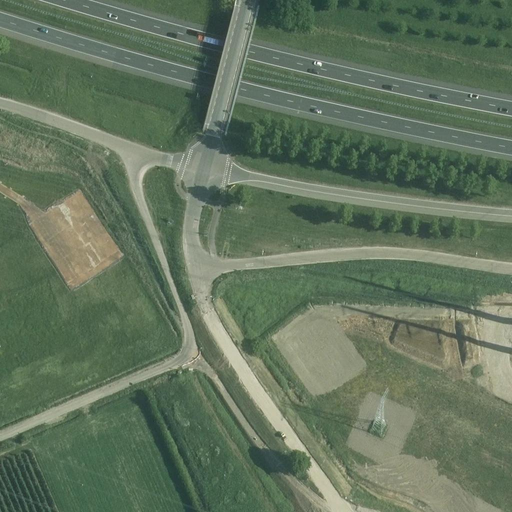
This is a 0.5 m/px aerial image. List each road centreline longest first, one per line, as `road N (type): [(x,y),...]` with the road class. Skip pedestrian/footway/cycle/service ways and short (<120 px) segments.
road 1 (motorway): [(0,19),(286,101),(511,149)]
road 2 (motorway): [(511,109),(271,58),(60,0)]
road 3 (unclassified): [(511,269),(386,253),(192,267)]
road 4 (motorway): [(205,167),(511,215)]
road 5 (unclassified): [(340,511),(211,324),(192,267)]
road 6 (unclassified): [(191,356),(136,188),(131,149)]
road 7 (unclassified): [(330,511),(191,356)]
road 8 (unclassified): [(0,438),(191,356)]
road 9 (tertiary): [(205,167),(246,0)]
road 10 (unclassified): [(131,149),(0,104)]
